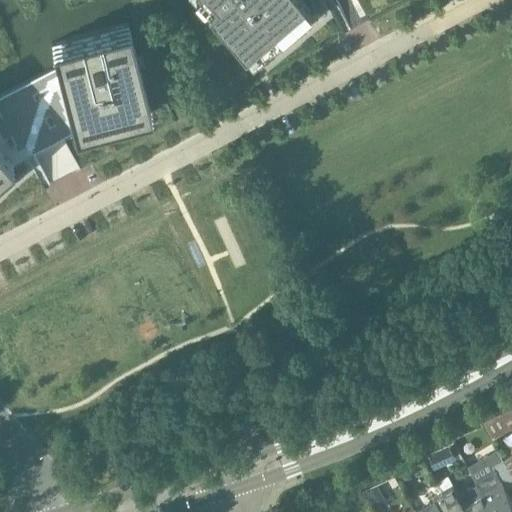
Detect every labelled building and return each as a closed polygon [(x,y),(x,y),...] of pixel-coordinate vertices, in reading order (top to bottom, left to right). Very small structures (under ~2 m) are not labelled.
[(199,0),(251,61),(311,10),(303,2),(306,0),(199,0)] [(58,67),(0,96),(0,175),(14,164),(75,132),(152,112),(134,46),(129,24),(52,44),(58,67)] [(0,283),(9,281),(5,265),(0,266),(0,283)] [(499,414),(484,421),(494,438),(507,430),(499,414)] [(457,459),(453,452),(449,443),(428,452),(432,462),(435,469),(457,459)] [(511,472),(504,459),(494,465),(496,469),(477,480),(479,485),(495,511),(511,511),(511,495),(508,489),(511,486),(511,472)] [(449,477),(439,482),(445,493),(455,487),(449,477)] [(378,485),(367,492),(373,502),(384,495),(378,485)] [(455,487),(445,493),(455,511),(495,511),(479,485),(460,496),(455,487)] [(364,489),(354,495),(358,503),(369,498),(364,489)] [(442,511),(455,511),(445,493),(435,499),(442,511)] [(386,511),(381,500),(373,504),(376,511),(386,511)]
